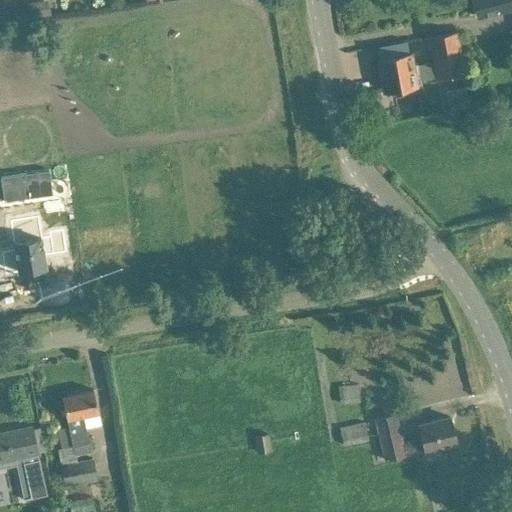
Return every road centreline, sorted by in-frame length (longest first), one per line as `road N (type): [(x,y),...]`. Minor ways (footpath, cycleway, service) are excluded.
road 1 (unclassified): [(0,363),(360,299),(383,291),(427,247)]
road 2 (unclassified): [(427,247),(331,135),(303,0)]
road 3 (unclassified): [(511,383),(468,296),(427,247)]
